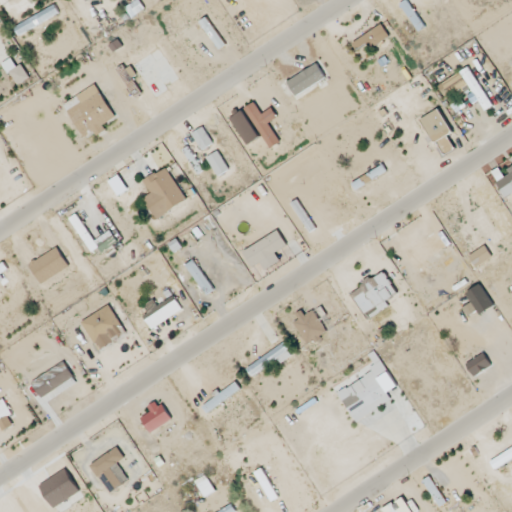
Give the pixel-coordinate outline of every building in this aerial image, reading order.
[(400,5),(418,32),(425,28),(407,0),(400,5)] [(18,35),(60,16),(56,7),(14,26),(18,35)] [(367,45),(371,50),(390,38),(382,25),(352,44),(357,51),(367,45)] [(326,78),(317,64),(288,83),(297,97),(326,78)] [(30,78),(22,65),(11,73),(19,86),(30,78)] [(133,97),(140,93),(132,78),(137,76),(131,65),(119,71),(133,97)] [(461,72),(472,94),(468,96),(473,105),(479,101),(485,112),(492,108),(470,67),(461,72)] [(467,87),(464,81),(445,92),(448,98),(467,87)] [(85,138),(94,132),(95,134),(117,119),(95,85),(64,105),(85,138)] [(262,115),(254,103),(245,109),(272,149),(281,143),(269,124),(278,118),(272,108),(262,115)] [(422,120),(444,156),(455,149),(447,137),(453,133),(439,110),(422,120)] [(259,139),(246,111),(232,118),(245,146),(259,139)] [(201,151),(213,145),(205,128),(193,133),(201,151)] [(183,150),(196,175),(203,172),(190,147),(183,150)] [(229,172),(220,152),(208,157),(217,177),(229,172)] [(352,184),(357,191),(387,172),(383,165),(352,184)] [(144,182),(152,194),(144,199),(158,220),(187,200),(165,168),(144,182)] [(117,242),(110,231),(94,242),(77,214),(70,219),(94,256),(117,242)] [(244,253),(253,268),(261,263),(266,271),(280,261),(275,254),(287,246),(277,231),(244,253)] [(406,250),(414,267),(443,253),(435,236),(406,250)] [(493,258),(486,246),(469,257),(477,269),(493,258)] [(42,285),(70,268),(58,248),(30,265),(42,285)] [(186,266),(207,296),(215,291),(194,261),(186,266)] [(0,265),(0,276),(9,272),(4,263),(0,265)] [(398,295),(385,272),(363,284),(365,287),(353,294),(368,320),(390,308),(386,301),(398,295)] [(152,330),(183,310),(174,297),(143,316),(152,330)] [(127,335),(109,306),(82,323),(100,352),(127,335)] [(331,332),(316,307),(299,318),(300,320),(294,323),(308,346),(331,332)] [(247,370),(253,378),(278,359),(282,364),(293,355),(283,343),(247,370)] [(397,387),(375,353),(370,357),(377,368),(337,394),(356,423),(391,400),(387,394),(397,387)] [(491,368),(485,355),(467,363),(473,376),(491,368)] [(58,389),(61,394),(78,383),(64,362),(33,383),(43,399),(58,389)] [(213,396),(215,400),(203,407),(207,412),(242,392),(236,383),(213,396)] [(0,424),(3,432),(13,427),(8,417),(11,416),(5,400),(0,402),(0,424)] [(148,407),(152,413),(142,418),(150,434),(171,422),(159,401),(148,407)] [(111,494),(129,481),(117,464),(125,458),(117,448),(91,466),(111,494)] [(511,448),(490,461),(494,469),(511,459),(511,448)] [(80,492),(66,469),(40,487),(55,509),(80,492)] [(205,498),(215,492),(205,476),(195,482),(205,498)] [(423,481),(440,509),(447,504),(430,477),(423,481)] [(384,511),(412,511),(403,497),(383,510),(384,511)]
